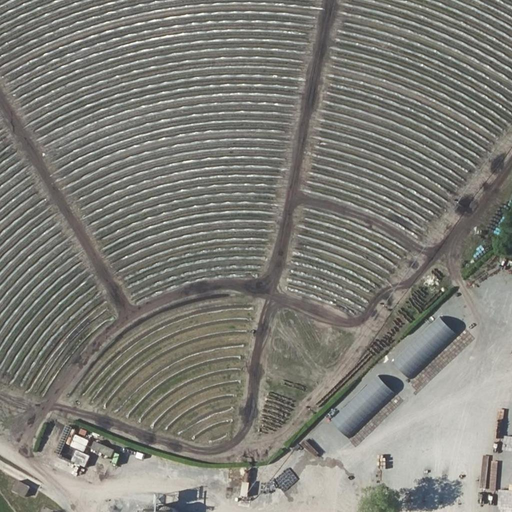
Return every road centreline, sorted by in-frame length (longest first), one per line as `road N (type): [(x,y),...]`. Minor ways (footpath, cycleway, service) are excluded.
road 1 (track): [(22,463),(46,406),(65,399),(158,426),(179,424),(186,414),(190,0)]
road 2 (track): [(108,511),(0,450)]
